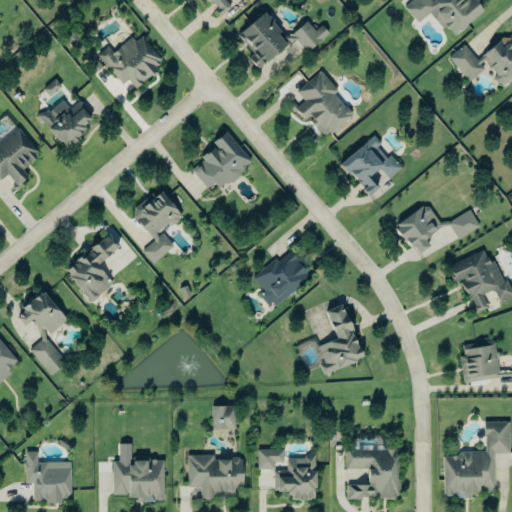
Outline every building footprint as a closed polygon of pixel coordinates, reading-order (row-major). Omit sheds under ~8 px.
[(207,0),(220,16),(231,8),(225,0),(207,0)] [(451,37),(484,11),(475,0),(433,0),(431,2),(429,0),(411,0),(404,6),(417,22),(431,11),(451,37)] [(258,69),(286,43),(278,35),(281,31),(263,11),(237,35),(254,53),(248,58),(258,69)] [(322,25),(315,31),(307,21),(291,33),(307,52),(329,33),(322,25)] [(135,88),(158,69),(155,66),(162,61),(142,36),(136,41),(132,37),(113,52),(107,46),(97,55),(122,84),(128,79),(135,88)] [(476,59),(464,44),(449,57),(468,82),(487,67),(502,86),(511,78),(511,44),(506,36),(476,59)] [(95,73),(103,66),(95,58),(87,65),(95,73)] [(297,90),(305,102),(298,107),(323,139),(353,116),(335,93),(338,92),(321,71),(297,90)] [(43,89),(49,97),(61,87),(55,79),(43,89)] [(69,109),(61,99),(39,117),(65,148),(86,131),(83,126),(93,118),(79,101),(69,109)] [(17,186),(28,177),(21,167),(39,154),(19,128),(0,143),(0,180),(8,174),(17,186)] [(192,168),(206,188),(214,183),(218,188),(252,165),(228,131),(212,142),(215,147),(201,156),(204,160),(192,168)] [(401,168),(390,154),(386,157),(378,147),(381,144),(374,135),(340,162),(368,196),(379,187),(370,176),(380,168),(389,178),(401,168)] [(173,246),(161,232),(181,216),(159,190),(132,213),(154,240),(141,251),(152,264),(173,246)] [(395,222),(413,256),(429,247),(424,238),(441,228),(429,205),(395,222)] [(458,239),(480,227),(470,210),(448,222),(458,239)] [(90,302),(112,285),(96,264),(119,247),(109,234),(64,268),(90,302)] [(253,279),(264,292),(260,296),(267,305),(272,301),(275,306),(311,276),(288,249),(253,279)] [(447,265),(454,283),(461,280),(474,314),(488,309),(482,294),(494,290),(499,302),(511,298),(497,259),(488,262),(484,251),(447,265)] [(66,321),(43,292),(14,315),(23,326),(29,321),(43,339),(29,349),(50,375),(66,362),(46,337),(66,321)] [(325,311),(335,339),(318,345),(325,363),(321,364),(324,373),(362,360),(343,305),(325,311)] [(17,362),(0,340),(0,384),(12,375),(8,370),(17,362)] [(462,381),(498,378),(495,340),(484,341),(484,345),(463,347),(464,356),(460,356),(462,381)] [(211,407),(212,429),(235,429),(235,406),(211,407)] [(509,422),(485,422),(485,453),(443,454),(443,497),(479,496),(479,490),(494,490),(494,453),(509,453),(509,422)] [(164,501),(164,460),(146,460),(146,461),(132,462),(131,444),(118,444),(119,462),(113,462),(114,495),(129,495),(129,499),(140,498),(149,498),(149,501),(164,501)] [(283,449),(257,450),(257,469),(274,469),(274,462),(284,462),(283,449)] [(345,468),(367,469),(367,485),(347,485),(347,498),(398,498),(398,450),(345,450),(345,468)] [(37,462),(37,452),(25,452),(25,483),(33,483),(33,503),(62,502),(62,497),(71,497),(70,462),(37,462)] [(242,487),(242,459),(214,459),(214,455),(187,455),(188,487),(200,487),(200,499),(214,499),(214,492),(234,492),(234,487),(242,487)] [(287,457),(287,470),(274,470),(274,492),(289,492),(289,500),(315,500),(315,457),(287,457)]
